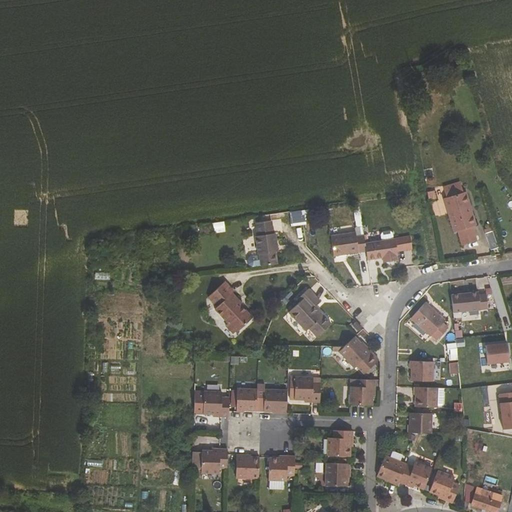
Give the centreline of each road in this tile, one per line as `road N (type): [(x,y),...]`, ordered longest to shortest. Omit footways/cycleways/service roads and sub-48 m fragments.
road 1 (residential): [(511,266),(433,278),(408,292),(394,316),(383,418)]
road 2 (residential): [(242,427),(383,418)]
